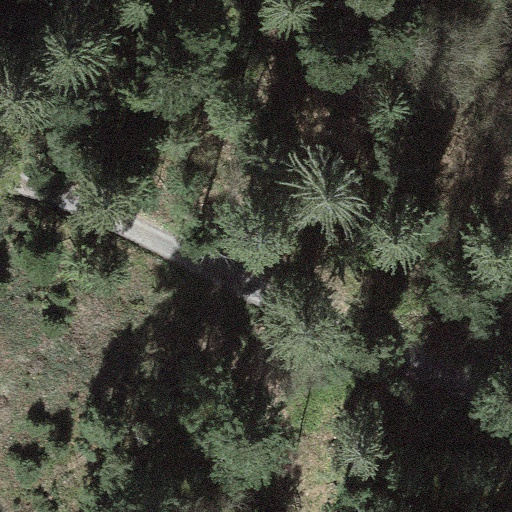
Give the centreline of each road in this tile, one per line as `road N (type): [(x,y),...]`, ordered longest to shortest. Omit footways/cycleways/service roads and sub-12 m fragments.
road 1 (track): [(511,408),(111,210),(0,169)]
road 2 (track): [(268,0),(307,118),(299,182),(268,292)]
